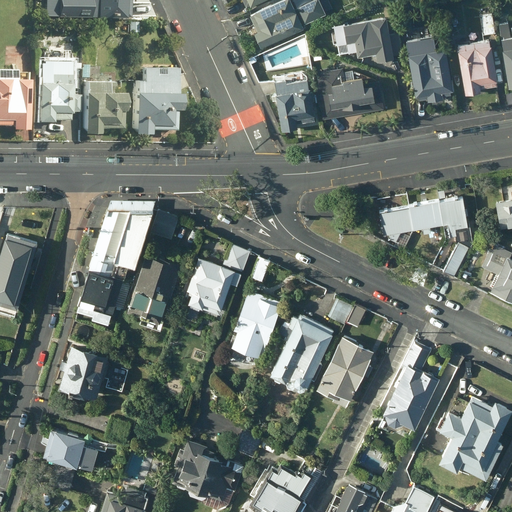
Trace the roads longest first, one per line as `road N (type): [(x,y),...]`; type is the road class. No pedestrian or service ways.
road 1 (residential): [(91,174),(0,463)]
road 2 (tertiary): [(511,138),(262,175)]
road 3 (residential): [(511,344),(289,233)]
road 4 (residential): [(262,175),(186,0)]
road 5 (tertiary): [(289,233),(248,226),(165,175)]
